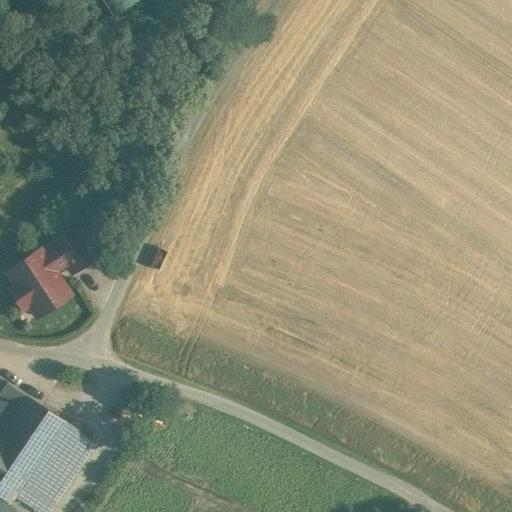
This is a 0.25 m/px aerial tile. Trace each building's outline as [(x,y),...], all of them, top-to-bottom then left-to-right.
[(74,227),(52,241),(67,263),(72,271),(93,258),(74,227)] [(40,249),(7,271),(16,285),(10,289),(22,309),(29,304),(37,316),(70,294),(54,271),(67,263),(55,246),(43,254),(40,249)] [(31,395),(45,404),(54,390),(40,380),(31,395)] [(7,382),(0,391),(0,434),(27,395),(7,382)] [(0,434),(0,497),(9,504),(65,421),(27,395),(0,434)] [(65,421),(9,504),(20,511),(42,511),(92,439),(65,421)] [(0,497),(0,511),(20,511),(9,504),(0,497)]
